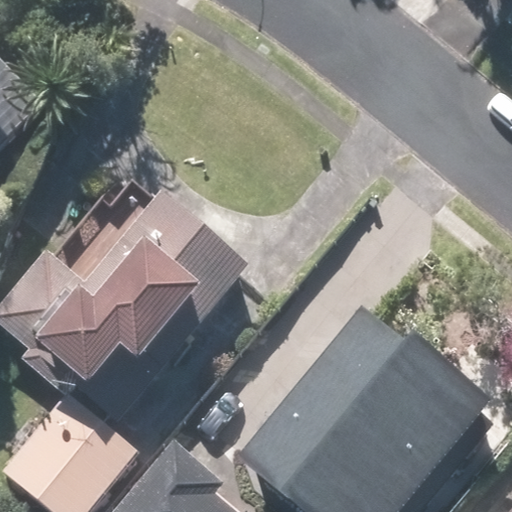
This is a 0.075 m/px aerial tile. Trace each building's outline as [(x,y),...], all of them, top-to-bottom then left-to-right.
[(0,158),(16,143),(0,127),(0,158)] [(254,271),(166,199),(90,292),(50,260),(2,317),(130,422),(254,271)] [(361,319),(238,472),(288,511),(429,511),(497,427),(361,319)] [(68,398),(3,477),(46,511),(98,511),(142,459),(68,398)] [(176,446),(120,511),(233,511),(221,501),(230,491),(176,446)]
